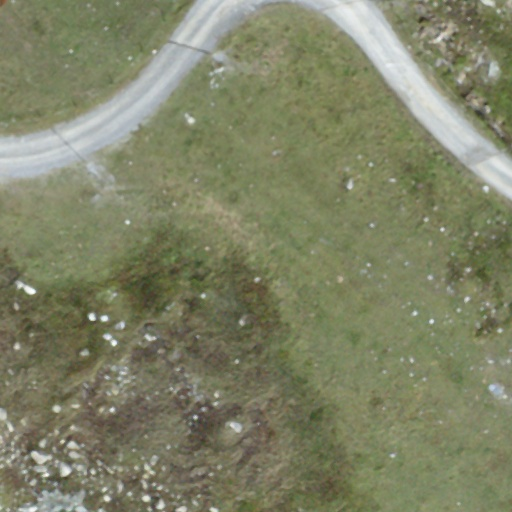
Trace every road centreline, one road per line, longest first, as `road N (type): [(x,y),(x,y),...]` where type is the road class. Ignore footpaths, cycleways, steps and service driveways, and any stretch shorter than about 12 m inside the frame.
road 1 (track): [(223,0),(162,74),(94,134),(57,149),(0,155)]
road 2 (track): [(511,184),(451,132),(340,0)]
